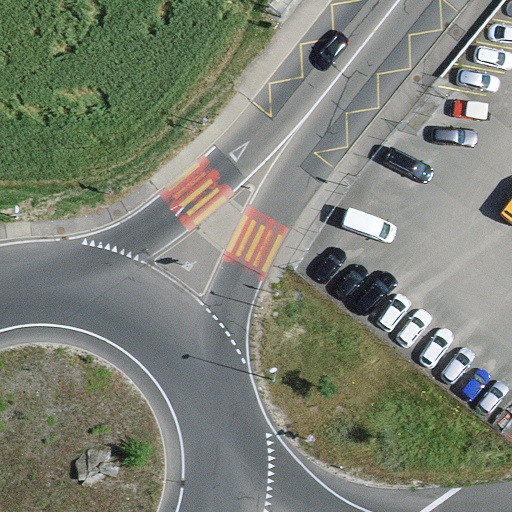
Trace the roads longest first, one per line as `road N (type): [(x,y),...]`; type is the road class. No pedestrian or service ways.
road 1 (primary): [(149,321),(401,0)]
road 2 (primary): [(229,464),(205,383),(149,321)]
road 3 (primary): [(149,321),(68,290),(0,295)]
